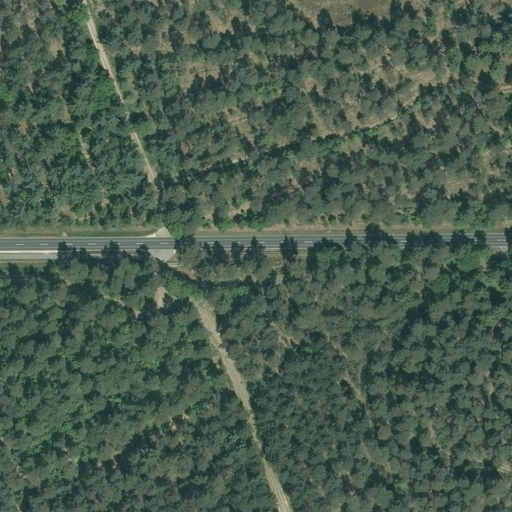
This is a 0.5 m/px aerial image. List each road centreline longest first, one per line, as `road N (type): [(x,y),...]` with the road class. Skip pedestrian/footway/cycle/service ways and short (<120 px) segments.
road 1 (tertiary): [(0,245),(511,241)]
road 2 (track): [(0,279),(60,277),(120,303),(163,294),(173,244),(87,0)]
road 3 (track): [(163,294),(215,331),(285,511)]
